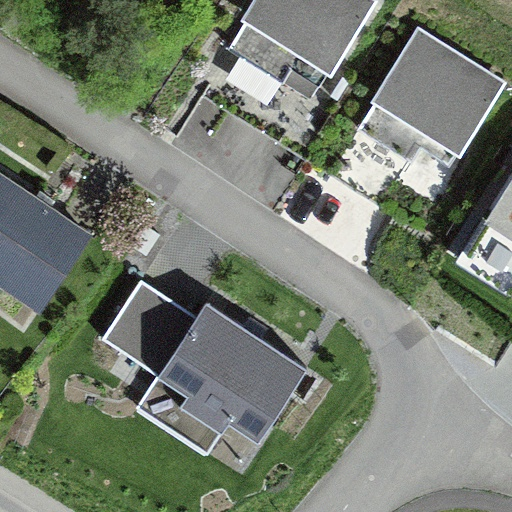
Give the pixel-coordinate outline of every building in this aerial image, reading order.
[(372,2),(369,0),(257,0),(228,48),(282,82),(301,53),(329,70),(372,2)] [(507,77),(418,22),(355,123),(411,158),(429,130),(461,151),(507,77)] [(37,190),(0,165),(0,280),(18,292),(16,296),(39,311),(93,226),(54,201),(57,196),(40,185),(37,190)] [(511,194),(472,258),(511,283),(511,194)] [(148,253),(160,231),(141,221),(129,242),(148,253)] [(258,433),(306,361),(204,294),(194,309),(140,274),(101,333),(156,369),(134,403),(205,451),(229,414),(258,433)]
